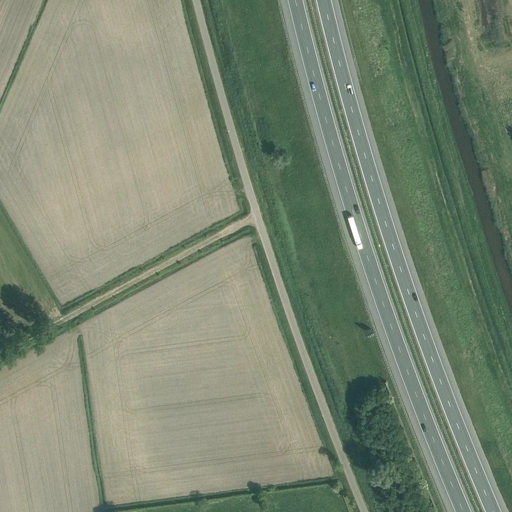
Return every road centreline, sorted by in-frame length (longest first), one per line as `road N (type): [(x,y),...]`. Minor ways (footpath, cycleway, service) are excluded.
road 1 (unclassified): [(368,511),(267,249),(195,0)]
road 2 (motorway): [(295,0),(332,145),(409,379),(463,511)]
road 3 (motorway): [(492,511),(360,141),(324,0)]
road 4 (track): [(0,353),(257,216)]
